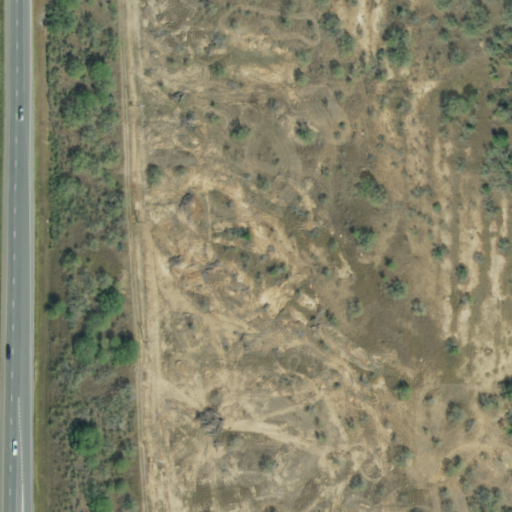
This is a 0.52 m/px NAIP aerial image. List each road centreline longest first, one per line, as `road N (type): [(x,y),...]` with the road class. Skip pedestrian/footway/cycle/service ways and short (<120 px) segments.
road 1 (motorway): [(13,511),(21,219),(15,0)]
road 2 (motorway): [(30,511),(21,219)]
